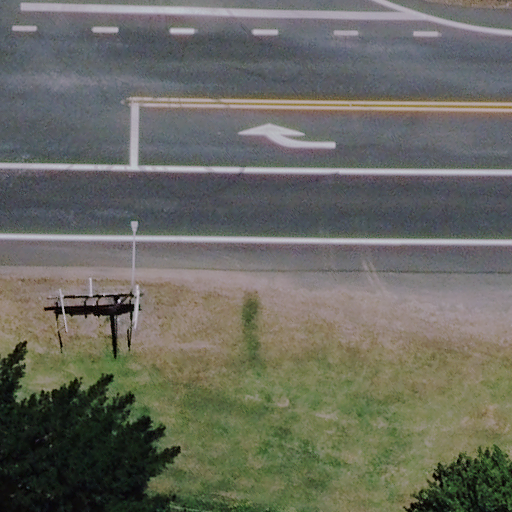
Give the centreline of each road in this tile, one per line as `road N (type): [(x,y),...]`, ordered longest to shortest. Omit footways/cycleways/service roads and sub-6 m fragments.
road 1 (primary): [(45,135),(511,138)]
road 2 (unclassified): [(45,135),(42,0)]
